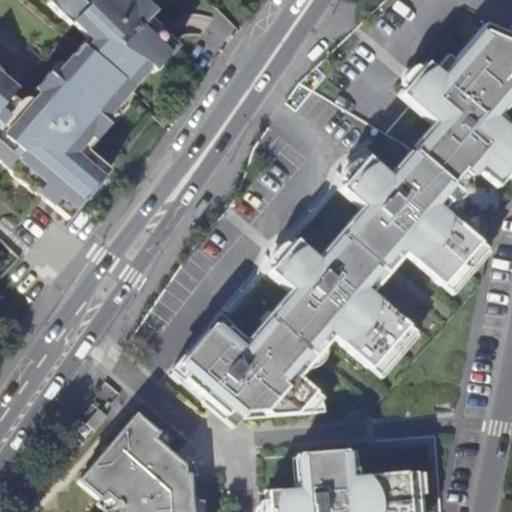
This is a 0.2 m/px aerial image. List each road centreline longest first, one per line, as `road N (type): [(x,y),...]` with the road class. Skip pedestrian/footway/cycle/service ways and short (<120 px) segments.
road 1 (primary): [(0,470),(282,40)]
road 2 (primary): [(282,40),(104,261),(0,418)]
road 3 (unknown): [(501,429),(199,452),(205,511)]
road 4 (residential): [(511,377),(486,511)]
